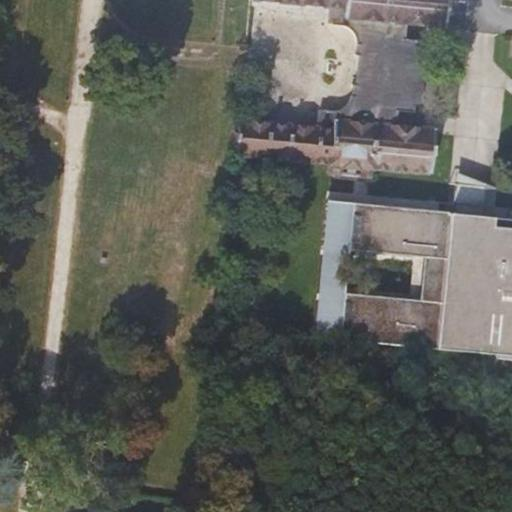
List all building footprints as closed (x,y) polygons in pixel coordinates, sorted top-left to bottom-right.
[(228,131),(225,162),(320,174),(319,185),(359,190),(360,178),(418,185),(423,145),(383,139),(385,122),(402,124),(403,114),(410,115),(415,69),(408,69),(409,58),(393,56),(395,37),(434,41),(439,1),(432,0),(242,0),(242,10),(321,19),(318,40),(335,42),(339,43),(341,45),(344,49),(345,52),(346,55),(345,69),(350,69),(347,99),(341,98),(341,107),(340,112),(339,114),(337,116),(335,119),(332,121),(329,123),(325,123),(309,121),(307,140),(228,131)] [(483,233),(484,222),(486,203),(440,187),(436,227),(483,233)] [(310,212),(308,227),(321,229),(323,214),(310,212)] [(323,214),(321,229),(500,248),(501,235),(483,233),(436,227),(323,214)] [(502,225),(484,222),(483,233),(501,235),(502,225)] [(511,225),(502,225),(501,235),(511,236),(511,225)] [(293,353),(306,355),(308,332),(311,313),(320,314),(320,307),(330,308),(335,267),(325,265),(326,258),(318,257),(321,229),(308,227),(304,258),(293,353)] [(475,375),(511,378),(511,236),(501,235),(500,248),(321,229),(318,257),(326,258),(325,265),(335,267),(396,274),(410,276),(417,276),(413,317),(405,317),(391,315),(330,308),(320,307),(320,314),(311,313),(308,332),(306,355),(475,375)] [(396,274),(391,315),(405,317),(410,276),(396,274)] [(511,390),(511,378),(475,375),(474,387),(511,390)]
